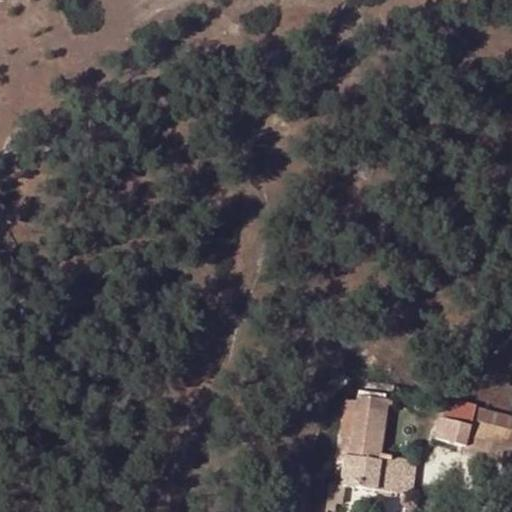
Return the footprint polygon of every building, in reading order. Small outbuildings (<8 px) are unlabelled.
[(359,397),(358,404),(383,407),(389,408),(391,408),(392,402),(359,397)] [(342,471),(340,488),(389,493),(397,494),(401,465),(380,462),(375,461),(383,407),(358,404),(352,442),(340,441),(336,470),(342,471)] [(375,461),(380,462),(389,408),(383,407),(375,461)] [(511,418),(477,409),(473,421),(496,428),(511,431),(511,418)] [(496,428),(473,421),(471,428),(441,420),(436,440),(464,448),(490,454),(496,428)] [(511,431),(496,428),(490,454),(511,459),(511,431)] [(511,459),(490,454),(464,448),(463,454),(511,465),(511,459)] [(401,465),(397,494),(411,496),(415,466),(401,465)] [(340,488),(328,487),(327,487),(325,511),(330,511),(330,504),(338,505),(340,488)]
